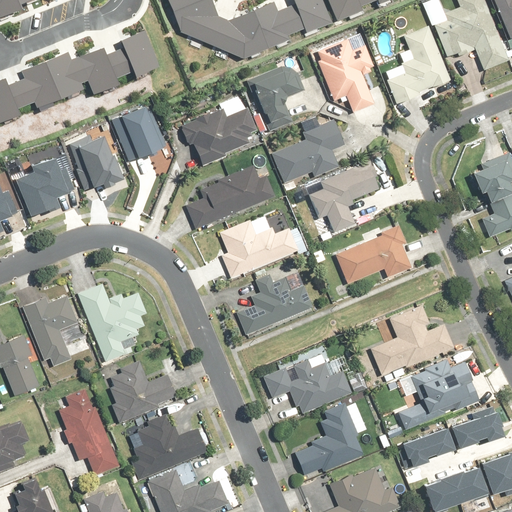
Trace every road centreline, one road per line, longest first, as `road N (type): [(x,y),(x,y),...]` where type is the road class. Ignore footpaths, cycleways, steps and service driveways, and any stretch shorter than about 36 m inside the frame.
road 1 (residential): [(279,511),(163,257),(106,235),(0,271)]
road 2 (residential): [(511,99),(441,127),(421,160),(511,364)]
road 3 (residential): [(114,0),(0,43)]
